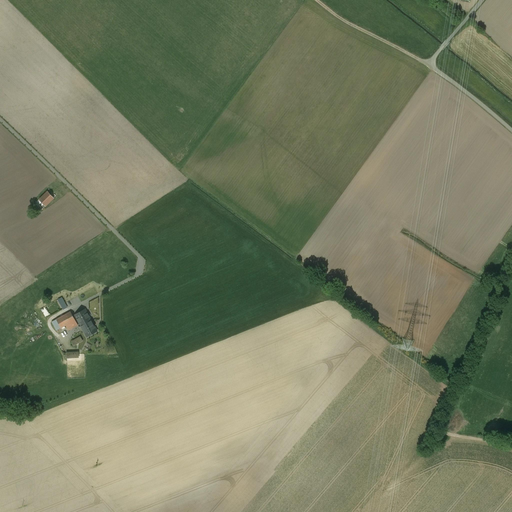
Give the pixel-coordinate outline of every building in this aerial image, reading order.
[(47,191),(39,200),(45,206),(54,198),(47,191)] [(60,299),(65,309),(69,307),(64,297),(60,299)] [(96,331),(85,310),(75,315),(87,336),(96,331)] [(70,311),(56,319),(61,328),(66,325),(68,330),(78,325),(70,311)] [(61,328),(56,319),(52,322),(56,330),(61,328)] [(83,336),(73,340),(75,345),(85,341),(83,336)]
